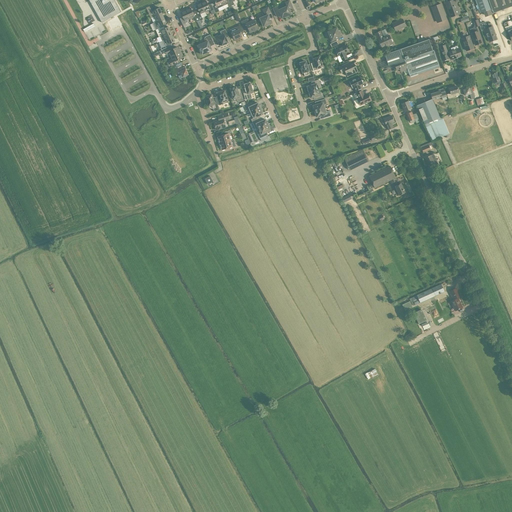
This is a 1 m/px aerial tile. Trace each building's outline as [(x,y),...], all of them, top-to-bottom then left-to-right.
[(114,0),(89,0),(102,23),(121,12),(114,0)] [(211,4),(214,10),(215,13),(219,11),(218,8),(223,6),(219,0),(214,0),(215,2),(211,4)] [(444,0),(445,3),(450,17),(460,14),(454,0),(453,0),(449,2),(448,0),(444,0)] [(487,16),(490,15),(493,14),(493,13),(492,9),(488,0),(477,0),(482,12),(485,11),(487,16)] [(511,0),(488,0),(492,9),(493,13),(511,6),(511,0)] [(201,3),(205,12),(210,10),(212,14),(215,13),(214,10),(211,4),(208,5),(206,1),(201,3)] [(277,6),(273,8),(277,17),(280,15),(281,17),(284,16),(284,17),(291,14),(289,9),(292,8),(289,1),(285,3),(286,7),(279,10),(277,6)] [(198,10),(195,11),(200,21),(203,19),(200,14),(205,12),(201,3),(196,5),(198,10)] [(438,23),(447,19),(441,4),(433,7),(438,23)] [(150,8),(154,17),(162,13),(159,8),(157,9),(156,6),(150,8)] [(261,22),(264,27),(272,23),(268,14),(271,13),(268,7),(263,10),(266,16),(263,17),(261,16),(259,21),(261,22)] [(190,19),(194,17),(197,22),(200,21),(195,11),(193,12),(191,8),(186,10),(190,19)] [(190,19),(186,10),(181,12),(183,17),(180,18),(183,25),(186,24),(185,23),(188,22),(187,20),(190,19)] [(164,18),(162,13),(154,17),(156,21),(164,18)] [(164,18),(156,21),(158,27),(166,23),(164,18)] [(250,33),(259,29),(256,24),(254,20),(249,22),(247,19),(242,22),(246,31),(249,29),(250,33)] [(395,30),(405,26),(403,19),(393,24),(395,30)] [(94,24),(83,29),(85,32),(95,26),(94,24)] [(240,33),(244,31),(241,25),(235,27),(237,31),(231,33),(235,40),(242,36),(240,33)] [(489,42),(497,39),(492,26),(483,30),(485,35),(486,34),(489,42)] [(161,33),(162,35),(170,32),(168,27),(159,31),(160,33),(161,33)] [(330,44),(332,48),(339,44),(337,41),(338,40),(337,38),(341,37),(340,34),(341,33),(339,30),(338,30),(337,28),(334,29),(333,28),(332,28),(331,28),(330,29),(330,30),(331,30),(328,32),(332,41),(330,41),(331,43),(330,44)] [(394,44),(390,34),(389,35),(386,28),(375,33),(381,47),(386,45),(387,47),(394,44)] [(473,28),(470,29),(471,33),(475,45),(482,43),(478,31),(477,28),(474,29),(474,28),(473,28)] [(226,38),(229,37),(225,29),(220,32),(222,35),(218,36),(218,35),(214,37),(216,40),(217,40),(219,46),(222,45),(222,46),(228,43),(226,38)] [(162,41),(173,37),(170,32),(162,35),(160,36),(162,41)] [(462,38),(466,51),(473,48),(469,36),(465,37),(464,34),(461,35),(462,38)] [(210,46),(215,44),(210,35),(205,37),(204,40),(205,42),(202,44),(200,43),(198,44),(197,47),(198,49),(199,49),(202,55),(212,50),(210,46)] [(173,37),(162,41),(164,46),(166,45),(167,47),(172,45),(171,43),(175,42),(173,37)] [(401,49),(408,70),(410,77),(418,74),(417,72),(438,65),(434,50),(433,51),(429,39),(401,49)] [(340,55),(342,61),(347,58),(345,53),(349,51),(346,45),(335,50),(338,56),(340,55)] [(459,48),(449,52),(447,52),(445,45),(440,46),(444,56),(441,56),(443,61),(449,59),(449,58),(450,57),(451,60),(462,56),(459,48)] [(181,52),(179,48),(178,49),(178,47),(173,49),(172,46),(165,50),(168,58),(171,57),(181,52)] [(401,72),(408,70),(401,49),(385,55),(389,66),(394,64),(397,70),(400,69),(401,72)] [(181,52),(171,57),(172,60),(170,61),(172,66),(180,62),(178,59),(182,58),(182,56),(183,55),(181,52)] [(320,60),(319,57),(314,59),(315,63),(314,64),(311,65),(313,71),(321,69),(321,68),(321,67),(322,67),(321,64),(322,64),(323,63),(322,60),(321,60),(320,60)] [(312,71),(310,64),(307,65),(306,61),(300,63),(303,73),(304,72),(305,76),(310,74),(309,72),(312,71)] [(348,63),(339,67),(341,73),(344,71),(346,75),(347,75),(347,76),(357,72),(356,69),(357,69),(354,64),(350,66),(348,63)] [(183,78),(189,75),(185,66),(182,67),(178,69),(175,70),(176,73),(177,72),(180,79),(183,77),(183,78)] [(497,72),(491,74),(494,83),(495,83),(495,84),(498,83),(498,84),(501,83),(500,81),(497,72)] [(360,77),(349,82),(352,88),(354,87),(356,91),(361,89),(360,85),(363,83),(360,77)] [(309,92),(319,89),(321,88),(319,80),(312,82),(312,83),(311,85),(307,87),(308,89),(308,90),(308,92),(309,92)] [(243,92),(245,100),(249,98),(249,97),(251,96),(250,93),(253,92),(252,89),(253,89),(252,86),(251,87),(250,83),(244,84),(246,88),(245,88),(246,91),(243,92)] [(451,93),(447,94),(448,99),(459,96),(458,92),(457,86),(449,88),(451,93)] [(234,98),(234,100),(237,99),(237,100),(237,101),(238,101),(239,102),(240,102),(244,100),(241,90),(238,91),(236,87),(231,89),(230,90),(231,92),(232,93),(234,98)] [(471,100),(475,98),(471,87),(463,90),(465,95),(470,94),(471,100)] [(316,100),(323,97),(322,93),(321,93),(320,93),(319,89),(309,92),(309,93),(309,95),(310,95),(311,98),(315,97),(316,100)] [(444,90),(444,89),(439,90),(440,91),(431,94),(433,99),(441,96),(442,98),(446,96),(445,90),(444,90)] [(219,96),(217,97),(219,105),(228,102),(228,100),(225,90),(219,92),(220,95),(219,96)] [(357,93),(359,98),(357,99),(360,105),(371,100),(368,94),(364,96),(362,91),(357,93)] [(213,98),(212,95),(206,96),(208,102),(207,103),(207,104),(208,105),(209,106),(210,107),(212,108),(213,108),(214,112),(219,110),(216,97),(213,98)] [(315,110),(315,111),(325,108),(324,105),(327,104),(325,99),(318,101),(319,104),(313,106),(314,107),(313,108),(314,110),(315,110)] [(429,101),(417,106),(432,141),(448,134),(441,117),(440,118),(437,110),(434,103),(433,99),(429,101)] [(405,111),(411,108),(408,101),(402,104),(405,111)] [(251,113),(261,108),(260,105),(259,105),(258,103),(253,105),(251,103),(246,105),(243,107),(245,112),(250,109),(251,113)] [(251,119),(252,122),(259,119),(258,116),(263,114),(262,112),(263,111),(261,108),(251,113),(254,118),(251,119)] [(327,112),(325,108),(315,111),(315,112),(315,113),(315,115),(316,116),(317,117),(323,115),(323,118),(331,116),(329,111),(327,112)] [(420,121),(416,113),(413,115),(412,112),(406,114),(409,121),(415,119),(416,123),(420,121)] [(224,121),(230,119),(228,113),(217,116),(219,120),(216,121),(213,121),(214,124),(214,125),(214,127),(215,127),(216,130),(226,127),(224,121)] [(391,123),(394,122),(392,116),(381,120),(383,124),(385,123),(386,125),(388,129),(393,127),(391,123)] [(259,119),(252,122),(256,130),(269,124),(268,122),(266,121),(265,119),(260,122),(259,119)] [(269,124),(256,130),(260,138),(263,137),(266,135),(265,133),(270,130),(269,128),(270,127),(269,124)] [(220,143),(231,140),(229,134),(231,133),(230,130),(224,132),(225,135),(218,137),(220,143)] [(249,139),(245,140),(247,144),(253,141),(250,134),(247,135),(249,139)] [(231,140),(220,143),(222,150),(232,147),(235,146),(233,140),(231,140)] [(433,141),(421,146),(421,148),(423,152),(431,149),(429,145),(434,143),(433,141)] [(362,149),(344,158),(350,170),(368,161),(362,149)] [(435,166),(438,165),(434,154),(431,155),(425,157),(428,165),(430,168),(433,167),(434,169),(436,168),(435,166)] [(369,190),(365,192),(366,194),(373,190),(372,189),(375,187),(390,180),(393,187),(395,186),(399,195),(403,194),(404,197),(409,195),(404,185),(403,186),(401,183),(397,185),(394,178),(396,177),(390,166),(369,176),(373,184),(367,187),(369,190)] [(213,182),(210,176),(205,179),(208,185),(213,182)] [(420,303),(444,292),(441,284),(417,295),(420,302),(420,303)] [(462,307),(458,298),(461,297),(457,288),(449,291),(453,300),(451,301),(455,311),(462,307)] [(420,302),(417,295),(410,299),(413,305),(420,302)] [(402,304),(405,310),(413,306),(410,301),(402,304)] [(414,312),(419,323),(427,320),(422,309),(414,312)] [(375,369),(365,374),(368,379),(370,378),(378,374),(375,369)]
